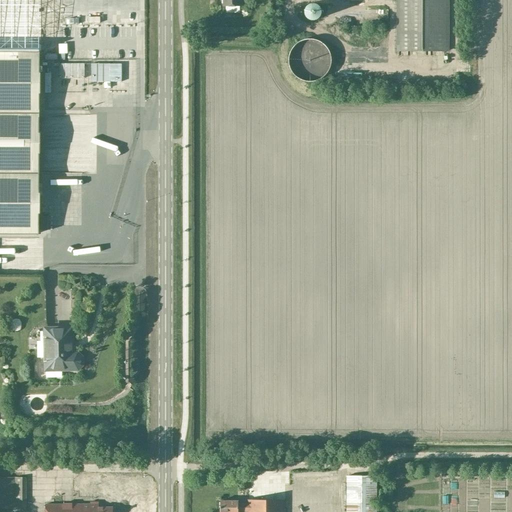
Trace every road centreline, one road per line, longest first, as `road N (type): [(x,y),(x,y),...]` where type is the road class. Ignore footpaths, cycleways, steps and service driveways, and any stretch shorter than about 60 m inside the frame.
road 1 (secondary): [(165,511),(164,0)]
road 2 (track): [(288,466),(511,455)]
road 3 (unknown): [(164,122),(148,139),(108,228),(49,241)]
